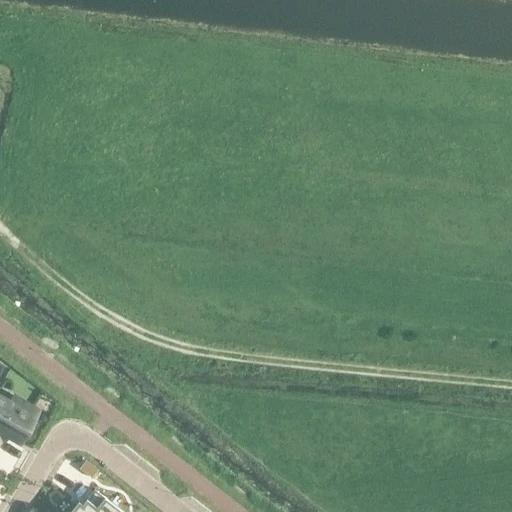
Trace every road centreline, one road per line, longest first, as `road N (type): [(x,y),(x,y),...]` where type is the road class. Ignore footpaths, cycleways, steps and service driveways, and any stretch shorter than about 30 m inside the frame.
road 1 (track): [(0,230),(96,310),(169,339),(272,361),(511,382)]
road 2 (residential): [(176,511),(81,437),(57,446),(16,511)]
